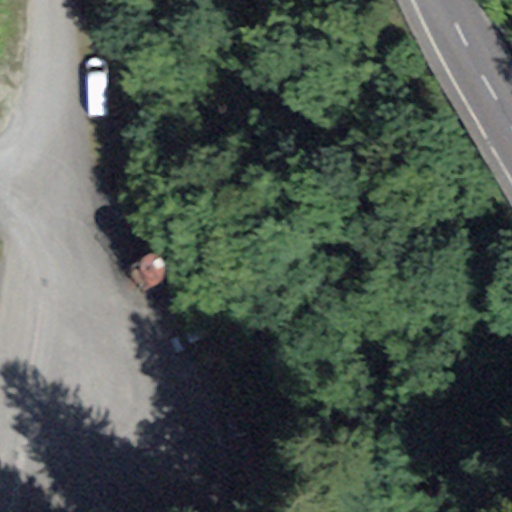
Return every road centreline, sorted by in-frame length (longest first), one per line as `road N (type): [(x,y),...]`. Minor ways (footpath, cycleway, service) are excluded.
road 1 (track): [(15,245),(278,511)]
road 2 (unclassified): [(50,0),(48,76),(16,150),(0,159)]
road 3 (track): [(0,319),(15,245),(16,150)]
road 4 (secondary): [(511,125),(446,0)]
